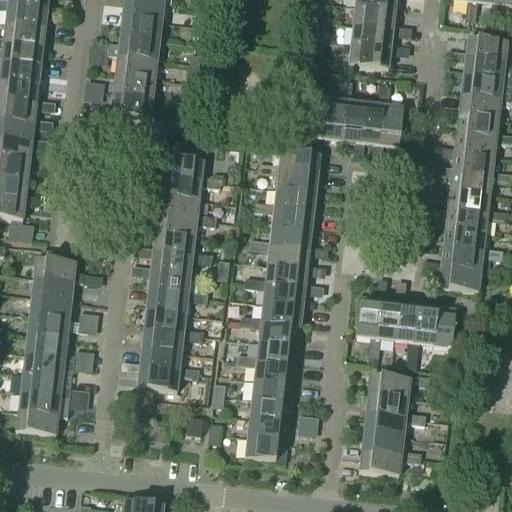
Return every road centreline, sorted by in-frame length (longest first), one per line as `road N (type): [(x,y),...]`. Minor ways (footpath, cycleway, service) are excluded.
road 1 (residential): [(96,483),(126,251)]
road 2 (residential): [(325,510),(349,282)]
road 3 (residential): [(419,187),(435,0)]
road 4 (residential): [(126,251),(139,152),(77,144)]
road 5 (residential): [(126,251),(65,243),(77,144)]
road 6 (residential): [(349,282),(407,289),(419,187)]
road 7 (residential): [(349,282),(360,181),(419,187)]
road 8 (residential): [(77,144),(96,0)]
